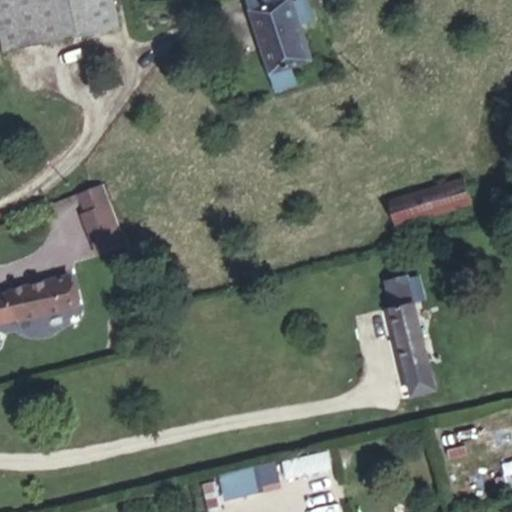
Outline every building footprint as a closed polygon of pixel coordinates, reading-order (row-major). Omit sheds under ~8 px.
[(84,0),(0,0),(0,30),(2,48),(89,35),(84,0)] [(116,30),(112,0),(84,0),(89,35),(116,30)] [(278,0),(239,0),(259,72),(276,69),(271,48),(291,43),(278,0)] [(465,179),(389,202),(396,226),(472,203),(465,179)] [(103,186),(51,206),(54,215),(83,204),(86,212),(109,202),(103,186)] [(109,202),(86,212),(81,214),(87,230),(115,218),(109,202)] [(115,218),(87,230),(93,243),(97,255),(125,244),(115,218)] [(12,292),(0,295),(0,323),(19,319),(19,320),(76,306),(69,275),(12,290),(12,292)] [(409,276),(386,282),(414,396),(437,390),(415,302),(410,281),(409,276)] [(421,279),(410,281),(415,302),(426,299),(421,279)] [(285,463),(288,481),(334,473),(331,455),(285,463)] [(262,484),(280,480),(276,463),(222,475),(228,498),(263,490),(262,484)] [(262,484),(263,490),(281,486),(280,480),(262,484)]
